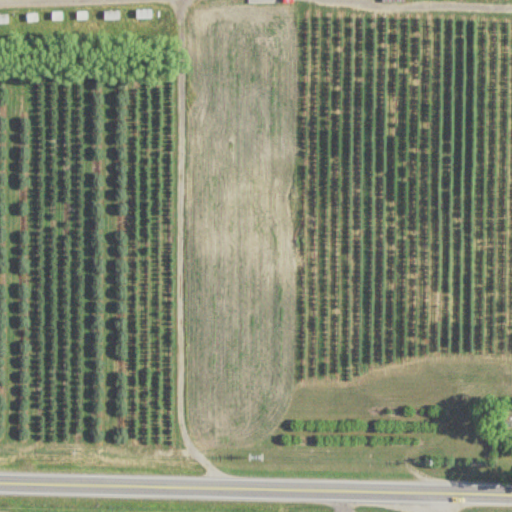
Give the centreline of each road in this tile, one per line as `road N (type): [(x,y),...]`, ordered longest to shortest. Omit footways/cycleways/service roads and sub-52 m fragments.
road 1 (tertiary): [(0,482),(511,494)]
road 2 (track): [(175,0),(178,417),(191,449),(224,488)]
